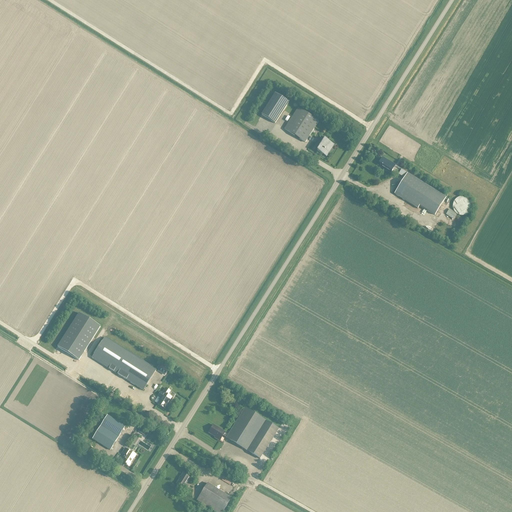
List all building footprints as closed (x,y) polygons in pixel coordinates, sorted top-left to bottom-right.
[(275,123),(289,101),(275,93),(261,115),(275,123)] [(305,142),(318,121),(298,108),(284,129),(305,142)] [(243,119),(241,122),(250,128),(252,125),(243,119)] [(317,150),(317,151),(322,154),(323,152),(327,154),(326,156),(325,156),(326,156),(333,145),(320,137),(319,139),(318,142),(317,142),(315,145),(316,145),(319,147),(317,150)] [(391,172),(395,165),(382,157),(378,164),(391,172)] [(435,215),(446,197),(407,173),(394,194),(417,208),(419,205),(435,215)] [(453,206),(453,207),(453,208),(453,209),(453,210),(454,211),(455,212),(456,213),(457,214),(459,215),(460,215),(461,215),(462,215),(463,215),(464,215),(465,215),(466,214),(467,214),(468,213),(469,212),(470,211),(470,210),(471,209),(471,208),(471,207),(471,206),(471,205),(471,204),(471,203),(470,202),(470,201),(470,200),(469,200),(468,199),(468,198),(467,198),(466,197),(465,197),(464,197),(463,197),(462,197),(461,197),(460,197),(459,197),(458,197),(457,198),(456,199),(455,199),(455,200),(454,201),(453,202),(453,203),(453,204),(453,205),(453,206)] [(450,216),(453,211),(444,207),(442,212),(450,216)] [(57,347),(79,361),(100,327),(79,313),(57,347)] [(156,370),(105,337),(92,358),(143,390),(156,370)] [(168,369),(161,365),(158,370),(165,375),(168,369)] [(169,402),(172,398),(168,395),(170,392),(165,388),(162,393),(160,392),(157,396),(161,398),(157,404),(164,408),(168,402),(169,402)] [(265,421),(244,408),(228,435),(226,438),(246,451),(265,421)] [(107,415),(101,426),(118,437),(125,426),(107,415)] [(259,458),(278,429),(265,421),(246,451),(259,458)] [(226,438),(228,435),(224,433),(225,432),(213,425),(208,433),(214,436),(213,437),(219,440),(222,435),(226,437),(225,437),(226,438)] [(110,450),(118,437),(101,426),(92,439),(110,450)] [(128,466),(136,455),(128,450),(125,455),(126,455),(122,462),(126,465),(127,465),(128,466)] [(183,488),(189,478),(183,474),(176,484),(183,488)] [(214,511),(222,511),(231,498),(207,483),(196,500),(214,511)]
